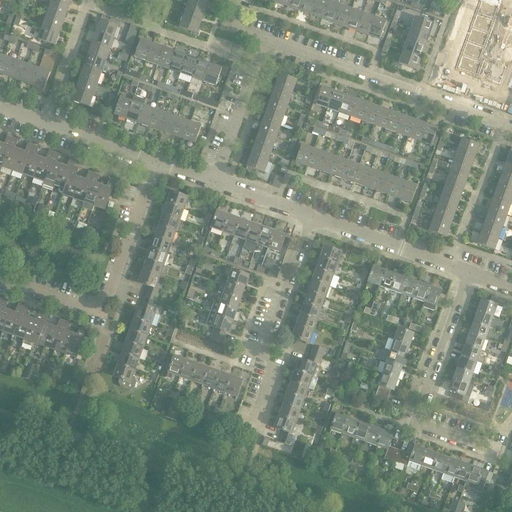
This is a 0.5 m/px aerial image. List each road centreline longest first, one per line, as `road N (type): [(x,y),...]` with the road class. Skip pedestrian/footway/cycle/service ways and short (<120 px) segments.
road 1 (residential): [(155,162),(101,312),(0,282)]
road 2 (residential): [(511,127),(266,39)]
road 3 (residential): [(499,456),(412,426),(468,274)]
road 4 (residential): [(253,427),(273,370),(264,352),(312,217)]
road 5 (residential): [(312,217),(468,274)]
road 6 (residential): [(155,162),(0,106)]
road 7 (residential): [(213,179),(266,39)]
